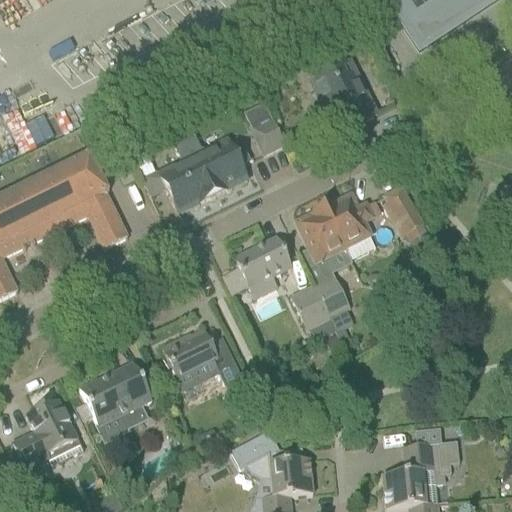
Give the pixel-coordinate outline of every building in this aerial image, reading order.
[(380,0),(417,54),(500,0),(380,0)] [(323,55),(347,43),(339,26),(315,38),(323,55)] [(375,120),(366,102),(348,65),(308,85),(336,140),(349,133),(353,141),(366,135),(362,127),(375,120)] [(22,119),(35,147),(64,133),(51,105),(22,119)] [(263,108),(242,118),(250,134),(263,159),(283,149),(266,115),(263,108)] [(207,155),(199,152),(193,139),(182,145),(210,202),(246,184),(239,171),(247,167),(241,154),(233,158),(226,145),(207,155)] [(122,190),(133,185),(112,141),(101,147),(122,190)] [(176,219),(210,202),(182,145),(172,149),(178,162),(176,170),(156,179),(165,196),(176,219)] [(107,197),(98,179),(88,158),(0,202),(0,303),(14,297),(14,299),(16,298),(0,265),(0,263),(21,253),(22,255),(24,254),(23,252),(30,248),(31,251),(33,250),(32,247),(86,221),(103,255),(104,254),(104,253),(124,243),(124,244),(126,243),(104,199),(107,197)] [(143,158),(130,165),(140,183),(152,177),(143,158)] [(409,250),(427,240),(399,193),(377,206),(400,244),(404,241),(409,250)] [(349,201),(322,214),(341,254),(343,253),(349,265),(373,253),(367,241),(369,240),(362,227),(370,223),(364,210),(356,214),(349,201)] [(314,268),(341,254),(322,214),(294,228),(314,268)] [(275,243),(232,264),(247,294),(270,283),(290,273),(284,260),(275,243)] [(345,316),(349,314),(332,281),(312,291),(329,324),(334,335),(351,327),(345,316)] [(305,335),(329,324),(312,291),(289,302),(305,335)] [(223,394),(240,386),(219,343),(208,348),(202,336),(182,345),(181,344),(160,354),(181,396),(215,379),(223,394)] [(118,422),(150,406),(132,368),(78,395),(84,408),(91,423),(103,447),(125,436),(118,422)] [(32,438),(11,448),(25,477),(47,466),(49,472),(81,456),(56,405),(34,416),(24,421),(27,428),(32,438)] [(84,408),(74,413),(81,427),(91,423),(84,408)] [(442,446),(455,445),(455,431),(442,432),(442,446)] [(274,456),(277,454),(267,436),(229,457),(238,475),(243,472),(249,480),(259,485),(269,487),(271,502),(259,503),(259,511),(289,511),(288,502),(311,500),(308,465),(280,467),(274,456)] [(199,440),(187,446),(194,460),(217,449),(214,442),(202,448),(199,440)] [(448,470),(457,469),(455,448),(401,453),(403,478),(381,480),(383,511),(412,511),(435,510),(435,509),(423,511),(421,492),(440,490),(439,480),(448,480),(448,470)] [(183,449),(174,454),(181,466),(190,461),(183,449)] [(120,511),(123,509),(112,496),(93,511),(120,511)]
